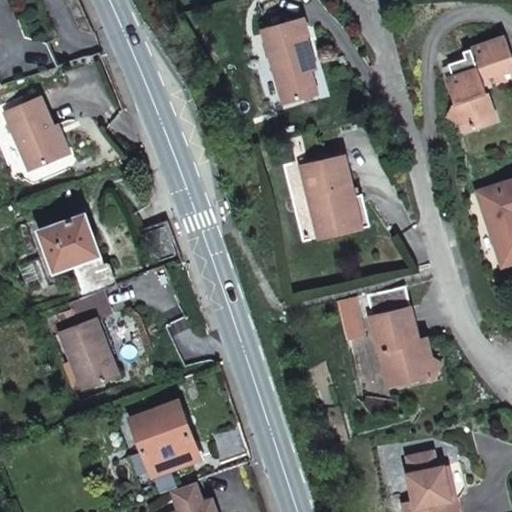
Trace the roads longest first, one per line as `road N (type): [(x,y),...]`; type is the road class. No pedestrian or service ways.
road 1 (secondary): [(116,0),(299,511)]
road 2 (residential): [(511,378),(473,345),(379,33),(356,0)]
